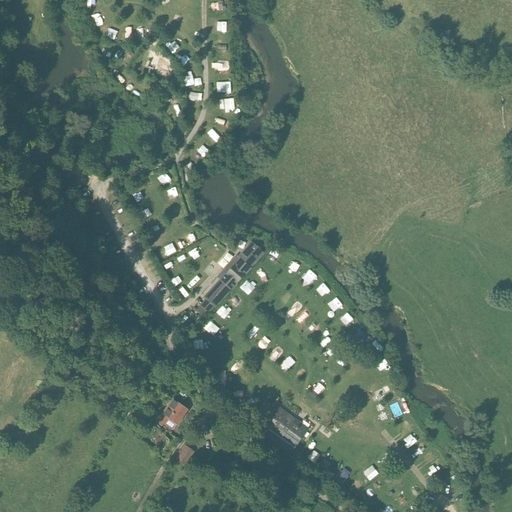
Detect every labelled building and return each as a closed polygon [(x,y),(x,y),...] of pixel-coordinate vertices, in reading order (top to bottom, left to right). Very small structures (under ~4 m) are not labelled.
[(109,39),(118,41),(119,32),(111,30),(109,39)] [(229,33),(220,33),(220,45),(229,45),(229,33)] [(234,88),(224,88),(225,102),(234,101),(234,88)] [(229,114),(238,115),(239,107),(230,105),(229,114)] [(172,169),(160,174),(163,183),(175,178),(172,169)] [(170,198),(179,195),(176,186),(167,189),(170,198)] [(263,253),(253,243),(251,242),(238,257),(236,255),(217,277),(220,280),(204,297),(206,299),(200,305),(209,313),(214,307),(215,307),(230,290),(231,291),(251,268),(250,267),(263,253)] [(309,270),(304,278),(313,283),(317,275),(309,270)] [(318,289),(324,297),(330,292),(324,284),(318,289)] [(334,311),(343,305),(338,297),(329,303),(334,311)] [(350,315),(343,321),(350,329),(357,324),(350,315)] [(176,425),(187,410),(173,399),(156,422),(161,426),(163,423),(173,430),(176,425)] [(286,459),(288,456),(294,447),(307,430),(277,408),(264,426),(267,428),(259,439),(286,459)] [(178,456),(175,460),(184,467),(193,453),(190,451),(185,447),(178,456)] [(373,464),(364,470),(371,481),(380,475),(373,464)]
